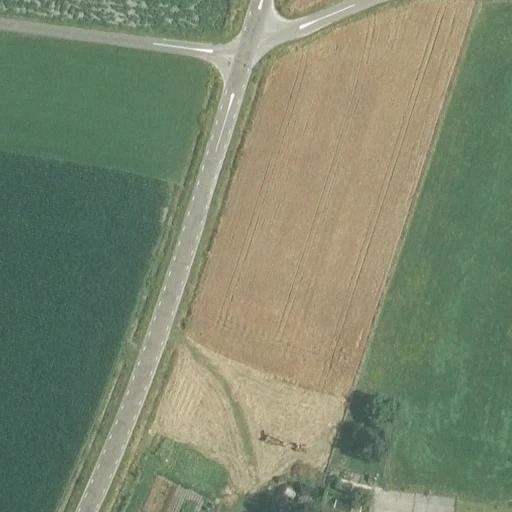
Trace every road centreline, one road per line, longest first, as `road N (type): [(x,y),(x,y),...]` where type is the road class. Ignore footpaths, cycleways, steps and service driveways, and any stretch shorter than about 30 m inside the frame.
road 1 (unclassified): [(87,511),(160,341),(243,57)]
road 2 (unclassified): [(243,57),(0,19)]
road 3 (unclassified): [(369,0),(243,57)]
